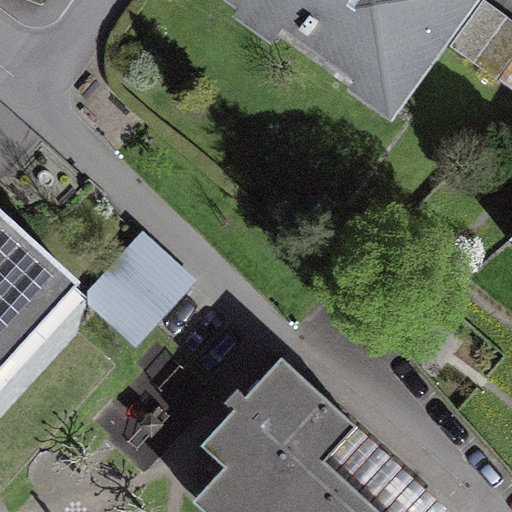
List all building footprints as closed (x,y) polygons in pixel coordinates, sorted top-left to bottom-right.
[(346,95),(391,127),(484,0),(213,0),(237,16),(232,22),(272,51),(282,35),(353,86),(346,95)] [(511,60),(511,20),(486,3),(453,50),(496,81),(511,60)] [(0,382),(85,293),(0,213),(0,382)] [(196,283),(141,236),(85,293),(86,306),(136,348),(196,283)] [(225,471),(195,506),(201,511),(376,511),(324,464),(358,428),(282,361),(247,399),(240,392),(225,406),(233,415),(201,449),(225,471)]
